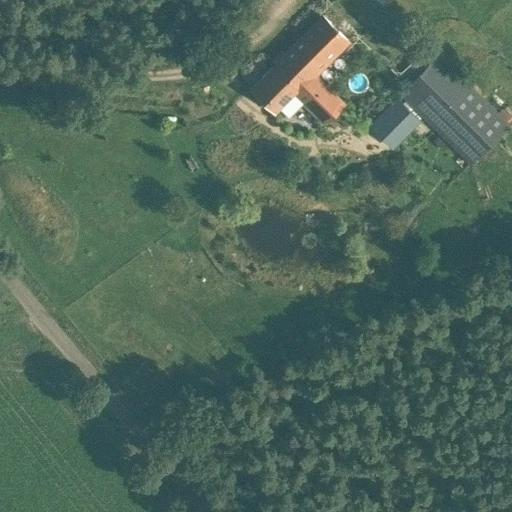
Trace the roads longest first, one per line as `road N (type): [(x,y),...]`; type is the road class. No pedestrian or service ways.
road 1 (unclassified): [(189,511),(0,281)]
road 2 (track): [(0,61),(164,73),(209,66),(247,44)]
